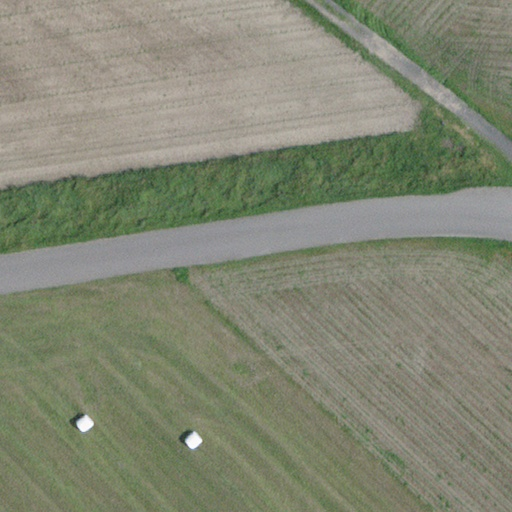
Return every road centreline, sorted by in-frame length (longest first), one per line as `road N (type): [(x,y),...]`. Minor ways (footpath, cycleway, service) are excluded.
road 1 (unclassified): [(0,275),(511,208)]
road 2 (track): [(331,0),(511,139)]
